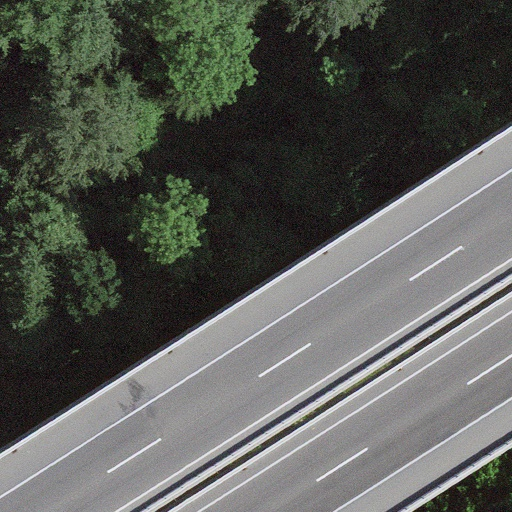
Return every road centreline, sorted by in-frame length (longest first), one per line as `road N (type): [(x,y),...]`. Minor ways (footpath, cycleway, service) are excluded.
road 1 (motorway): [(511,213),(45,511)]
road 2 (track): [(0,193),(254,129),(511,37)]
road 3 (motorway): [(267,511),(511,355)]
